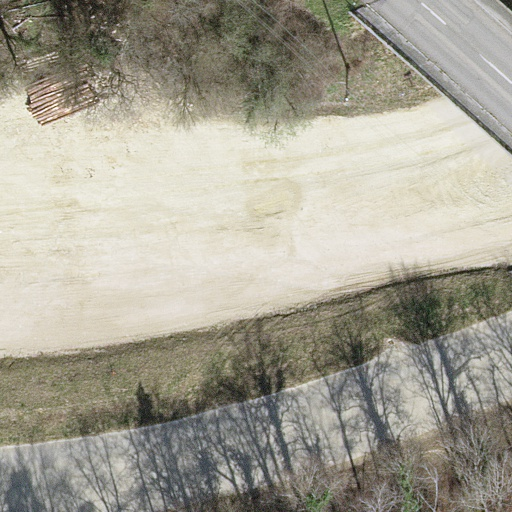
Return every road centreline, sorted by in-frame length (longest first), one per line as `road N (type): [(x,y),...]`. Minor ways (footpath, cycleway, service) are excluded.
road 1 (track): [(511,170),(433,219),(79,265),(0,260)]
road 2 (secondary): [(511,91),(409,0)]
